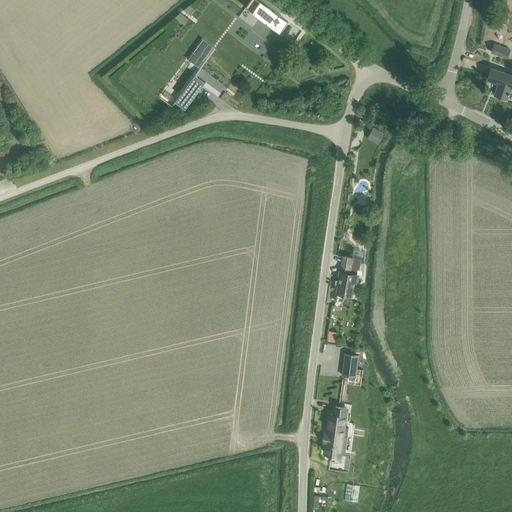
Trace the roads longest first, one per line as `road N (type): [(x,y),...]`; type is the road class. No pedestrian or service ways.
road 1 (unclassified): [(302,511),(312,368),(344,135)]
road 2 (unclassified): [(344,135),(220,116),(0,197)]
